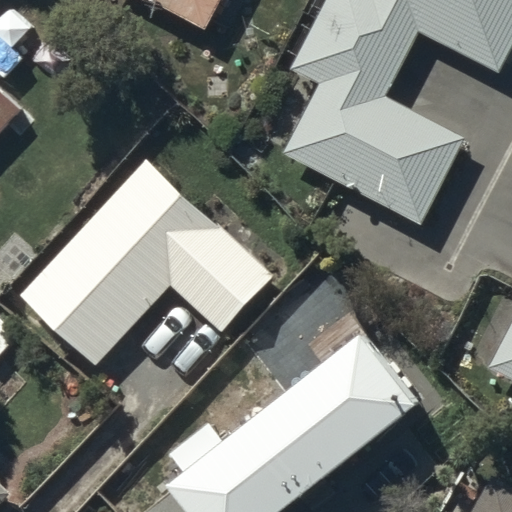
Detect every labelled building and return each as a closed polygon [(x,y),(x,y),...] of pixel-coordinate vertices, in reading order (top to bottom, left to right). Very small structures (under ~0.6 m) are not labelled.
[(225,0),(155,0),(210,29),(225,0)] [(511,55),(511,0),(328,0),(319,19),(406,64),(424,31),(503,73),(511,55)] [(322,84),(286,153),(425,225),(471,138),(389,95),(406,64),(319,19),(293,69),(322,84)] [(0,134),(25,110),(0,85),(0,134)] [(151,157),(25,294),(101,364),(175,284),(227,332),(280,275),(151,157)] [(511,331),(493,368),(511,377),(511,331)] [(0,511),(18,492),(0,476),(0,511)] [(476,511),(511,511),(511,485),(496,477),(476,511)] [(315,511),(292,486),(263,511),(315,511)]
